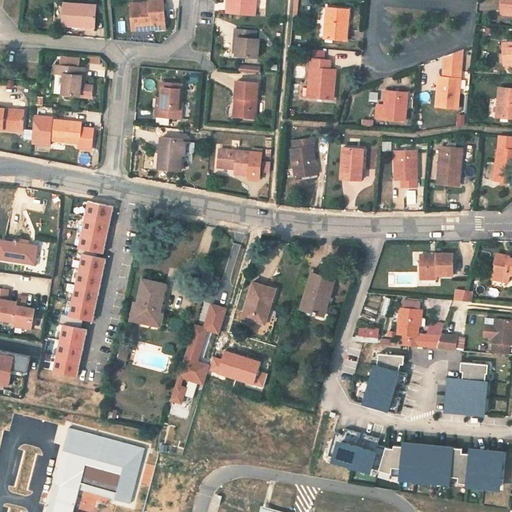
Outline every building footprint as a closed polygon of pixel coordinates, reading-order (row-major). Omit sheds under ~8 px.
[(163,0),(148,0),(149,2),(130,4),(131,26),(140,25),(140,30),(165,29),(164,17),(159,17),(159,12),(164,11),(163,0)] [(227,0),(226,13),(251,16),(252,5),(255,5),(255,0),(227,0)] [(511,0),(503,0),(502,13),(511,13),(511,0)] [(96,30),(97,6),(65,4),(64,26),(82,27),(82,30),(96,30)] [(347,41),(348,30),(349,10),(328,8),(326,38),(347,41)] [(256,31),(235,29),(234,38),(237,38),(236,54),(236,56),(258,58),(259,39),(255,39),(256,31)] [(511,44),(503,45),(505,65),(511,64),(511,44)] [(464,50),(446,56),(443,78),(440,78),(436,107),(458,109),(464,50)] [(100,63),(101,56),(90,55),(89,62),(100,63)] [(61,66),(81,68),(82,59),(62,57),(61,66)] [(331,60),(312,59),(309,98),(333,100),(335,70),(330,70),(331,60)] [(260,74),(261,66),(240,63),(239,71),(260,74)] [(65,75),(63,95),(92,98),(93,87),(85,86),(82,86),(83,77),(86,77),(86,68),(81,68),(61,66),(55,66),(55,74),(65,75)] [(155,116),(179,118),(182,83),(161,82),(160,97),(159,108),(155,108),(155,116)] [(258,83),(237,82),(235,99),(238,99),(236,118),(254,119),(258,83)] [(511,89),(500,88),(498,117),(511,118),(511,89)] [(408,93),(387,91),(385,106),(378,105),(376,119),(405,121),(408,93)] [(0,130),(13,132),(13,130),(24,131),(26,112),(14,111),(13,114),(6,113),(7,111),(0,109),(0,130)] [(49,118),(36,117),(34,145),(52,146),(52,141),(81,143),(81,148),(94,149),(95,129),(83,128),(83,123),(54,121),(49,121),(49,118)] [(511,136),(501,135),(493,181),(511,183),(511,136)] [(184,139),(162,137),(160,169),(181,170),(182,154),(183,141),(184,139)] [(312,138),(297,141),(298,148),(294,149),(292,149),(297,178),(318,175),(313,146),(312,138)] [(183,141),(182,154),(186,155),(186,152),(194,152),(195,152),(196,142),(183,141)] [(361,162),(362,149),(343,147),(341,179),(362,181),(363,162),(361,162)] [(463,149),(441,147),(438,183),(459,185),(463,149)] [(253,153),(220,150),(218,167),(236,169),(235,174),(250,175),(250,179),(260,179),(262,153),(253,153)] [(417,151),(396,152),(397,180),(403,180),(403,187),(418,187),(417,151)] [(113,206),(90,201),(81,247),(103,252),(113,206)] [(6,240),(0,238),(0,258),(33,264),(32,265),(36,265),(38,258),(36,257),(38,247),(39,248),(40,244),(29,242),(29,244),(25,243),(26,239),(18,238),(18,240),(14,240),(14,242),(6,241),(6,240)] [(455,254),(438,254),(438,255),(422,255),(421,276),(438,276),(438,275),(455,276),(455,254)] [(106,260),(84,255),(71,315),(92,320),(106,260)] [(508,284),(510,276),(511,275),(511,260),(496,256),(494,265),(495,266),(492,280),(508,284)] [(312,273),(305,296),(303,304),(301,309),(321,315),(324,305),(327,306),(328,304),(330,296),(335,280),(312,273)] [(162,304),(164,296),(167,285),(143,280),(140,296),(138,304),(135,318),(159,323),(161,313),(162,304)] [(253,283),(249,296),(247,304),(243,317),(256,321),(257,317),(267,320),(272,304),(275,296),(277,290),(253,283)] [(25,304),(26,297),(18,296),(17,302),(7,300),(8,296),(9,290),(0,288),(0,318),(14,321),(13,324),(31,327),(34,309),(25,307),(25,304)] [(456,296),(456,301),(464,302),(466,293),(467,292),(457,291),(456,296)] [(474,294),(466,293),(464,302),(473,303),(474,296),(474,294)] [(404,309),(424,311),(424,304),(425,303),(409,302),(405,304),(405,305),(404,309)] [(228,307),(213,303),(207,320),(222,324),(228,307)] [(135,318),(138,304),(135,304),(131,321),(161,327),(164,314),(161,313),(159,323),(135,318)] [(409,336),(408,346),(441,349),(445,337),(424,335),(424,337),(422,336),(422,327),(428,327),(429,326),(429,321),(428,320),(425,320),(423,319),(424,311),(404,309),(402,335),(409,336)] [(496,354),(511,356),(511,352),(511,320),(499,319),(498,327),(488,326),(487,337),(497,338),(496,354)] [(222,324),(207,320),(205,327),(209,328),(208,328),(220,332),(222,324)] [(205,327),(196,324),(173,399),(182,401),(187,386),(181,385),(184,376),(200,381),(205,362),(198,360),(208,328),(209,328),(205,327)] [(87,331),(65,326),(55,371),(77,375),(87,331)] [(379,342),(379,327),(355,327),(355,342),(379,342)] [(460,336),(445,335),(445,337),(441,349),(459,351),(460,336)] [(124,346),(121,359),(129,361),(132,348),(124,346)] [(377,350),(364,404),(391,411),(405,357),(377,350)] [(236,378),(243,356),(225,351),(222,360),(213,357),(210,364),(209,369),(236,378)] [(0,373),(12,375),(12,372),(28,375),(31,359),(0,353),(0,373)] [(261,362),(243,356),(236,378),(264,386),(268,375),(258,372),(261,362)] [(210,364),(205,362),(200,381),(205,383),(209,369),(210,364)] [(484,398),(485,391),(490,391),(490,382),(489,382),(490,374),(491,374),(492,365),(465,363),(464,372),(467,372),(466,380),(457,379),(456,387),(451,386),(449,404),(457,405),(456,413),(487,416),(488,407),(484,406),(484,398)] [(12,375),(0,373),(0,385),(6,387),(9,388),(12,375)] [(437,400),(435,408),(444,410),(446,402),(437,400)] [(166,443),(172,444),(176,427),(170,426),(166,443)] [(479,454),(463,452),(464,448),(445,446),(445,449),(430,448),(430,444),(412,443),(412,446),(395,444),(395,447),(391,447),(379,444),(381,437),(346,427),(344,433),(336,431),(329,454),(340,457),(339,461),(347,463),(347,462),(360,466),(360,467),(368,470),(369,466),(392,473),(392,475),(410,476),(411,472),(426,473),(426,478),(443,480),(443,475),(459,477),(459,483),(476,484),(477,480),(492,481),(492,486),(501,487),(504,457),(496,456),(497,451),(479,450),(479,454)]
